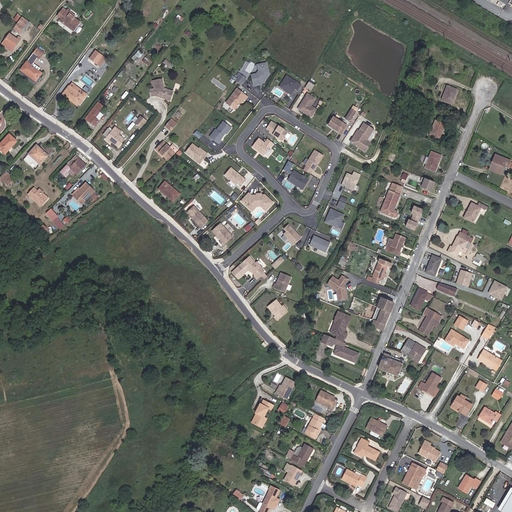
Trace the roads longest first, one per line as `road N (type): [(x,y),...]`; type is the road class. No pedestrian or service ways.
road 1 (residential): [(292,205),(313,218),(345,153),(270,104),(236,148),(271,175)]
road 2 (residential): [(0,87),(83,143),(213,268)]
road 3 (residential): [(364,395),(453,176)]
road 4 (residential): [(213,268),(290,358),(364,395)]
road 5 (unknown): [(46,115),(119,0)]
